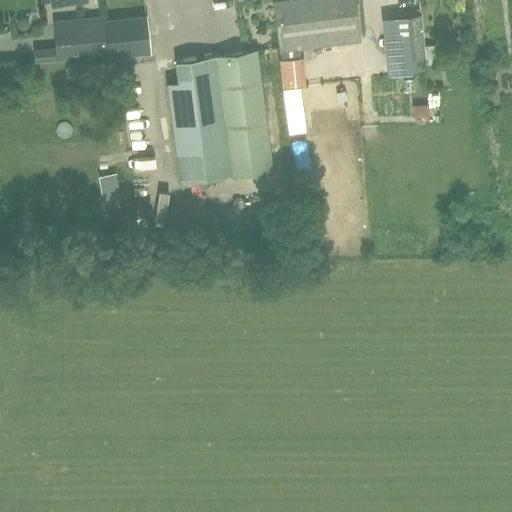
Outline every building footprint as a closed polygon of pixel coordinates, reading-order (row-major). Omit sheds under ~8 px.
[(356,0),(275,0),(281,51),(361,43),(356,0)] [(146,14),(105,18),(110,56),(150,51),(146,14)] [(424,70),(424,59),(419,14),(395,16),(399,60),(400,72),(424,70)] [(109,56),(108,54),(104,18),(54,24),(58,55),(36,57),(37,64),(107,56),(109,56)] [(279,50),(264,50),(264,69),(279,69),(279,50)] [(180,82),(168,84),(181,183),(272,171),(257,52),(177,63),(180,82)] [(336,56),(337,80),(361,79),(360,54),(336,56)] [(286,88),(307,86),(304,59),(284,61),(286,88)] [(155,121),(131,122),(133,148),(157,147),(155,121)] [(102,208),(120,205),(115,172),(97,175),(102,208)]
